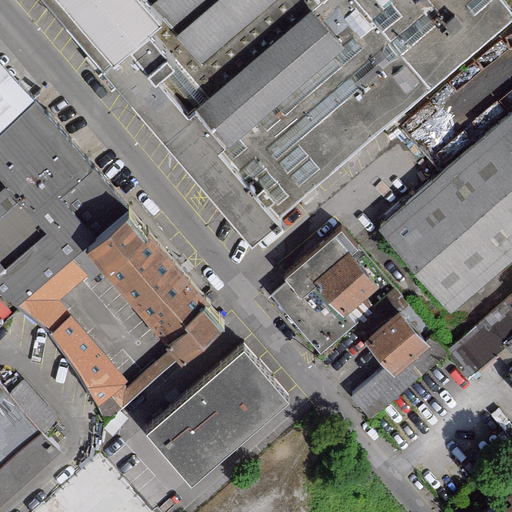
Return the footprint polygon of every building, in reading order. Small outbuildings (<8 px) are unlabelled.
[(51,0),(254,235),(511,13),(511,8),(505,0),(51,0)] [(0,56),(0,129),(36,95),(0,56)] [(130,205),(36,95),(0,129),(0,169),(10,182),(32,207),(0,234),(0,287),(19,302),(73,254),(90,240),(130,205)] [(511,111),(382,224),(452,306),(511,254),(511,111)] [(0,234),(32,207),(10,182),(0,190),(0,234)] [(226,317),(130,205),(90,240),(109,262),(185,352),(226,317)] [(359,244),(341,224),(286,273),(289,277),(272,291),(321,351),(359,319),(357,317),(359,315),(348,302),(345,305),(321,276),(351,250),(359,244)] [(73,254),(88,272),(92,276),(109,262),(90,240),(73,254)] [(345,305),(348,302),(362,290),(375,279),(351,250),(321,276),(345,305)] [(88,272),(73,254),(19,302),(29,309),(48,326),(52,332),(71,315),(57,299),(68,290),(88,272)] [(402,309),(426,338),(434,332),(396,287),(360,318),(374,333),(402,309)] [(348,302),(359,315),(372,304),(362,290),(348,302)] [(511,341),(511,340),(511,296),(490,315),(511,341)] [(426,338),(402,309),(374,333),(372,335),(392,359),(396,363),(426,338)] [(85,331),(71,315),(52,332),(65,348),(85,331)] [(471,375),(511,341),(490,315),(449,350),(471,375)] [(99,348),(85,331),(65,348),(71,356),(93,395),(94,394),(98,401),(121,381),(95,351),(99,348)] [(449,350),(434,332),(426,338),(396,363),(392,359),(353,392),(373,415),(449,350)] [(148,425),(194,477),(290,393),(245,341),(148,425)] [(124,386),(121,381),(98,401),(105,418),(177,353),(170,346),(124,386)] [(0,377),(0,500),(61,445),(44,427),(11,391),(0,377)] [(23,380),(11,391),(44,427),(56,416),(23,380)] [(154,511),(101,451),(52,495),(67,511),(154,511)] [(511,511),(511,487),(483,511),(511,511)]
